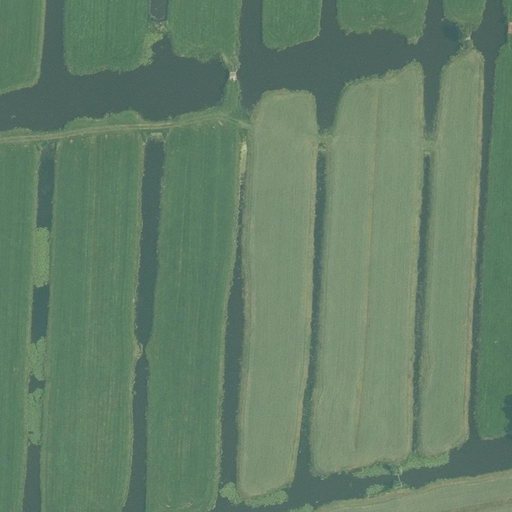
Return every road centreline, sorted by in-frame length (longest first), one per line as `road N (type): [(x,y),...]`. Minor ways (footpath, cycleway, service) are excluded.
road 1 (track): [(233,83),(222,118),(345,145),(467,148),(466,26)]
road 2 (track): [(407,511),(396,488),(394,146)]
road 3 (track): [(0,144),(222,118)]
